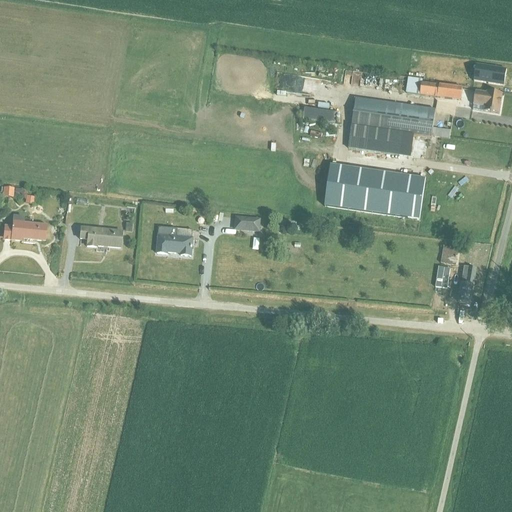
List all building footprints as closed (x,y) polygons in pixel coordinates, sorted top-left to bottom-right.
[(408,78),(406,94),(461,101),(462,88),(422,83),(423,80),(408,78)] [(476,92),(473,110),(499,114),(503,94),(487,92),(486,93),(476,92)] [(356,99),(348,150),(411,157),(413,137),(431,139),(431,137),(449,139),(451,131),(433,128),(436,110),(356,99)] [(337,126),(339,115),(305,110),(303,121),(337,126)] [(302,128),(302,138),(315,139),(315,129),(302,128)] [(313,159),(314,152),(304,150),(303,157),(313,159)] [(330,166),(324,208),(420,221),(426,180),(330,166)] [(1,188),(0,198),(13,199),(14,189),(1,188)] [(77,202),(77,200),(78,194),(69,193),(68,201),(77,202)] [(27,197),(25,204),(34,205),(35,198),(27,197)] [(5,226),(3,240),(22,242),(22,240),(45,242),(47,226),(24,224),(24,218),(13,217),(12,227),(5,226)] [(235,218),(234,231),(260,234),(261,220),(235,218)] [(81,228),(80,240),(87,240),(87,248),(96,249),(97,247),(120,249),(122,232),(81,228)] [(159,228),(157,254),(168,255),(168,253),(181,255),(181,257),(191,257),(193,231),(159,228)] [(443,247),(441,264),(456,266),(459,249),(443,247)] [(464,267),(459,303),(471,305),(476,269),(464,267)]
